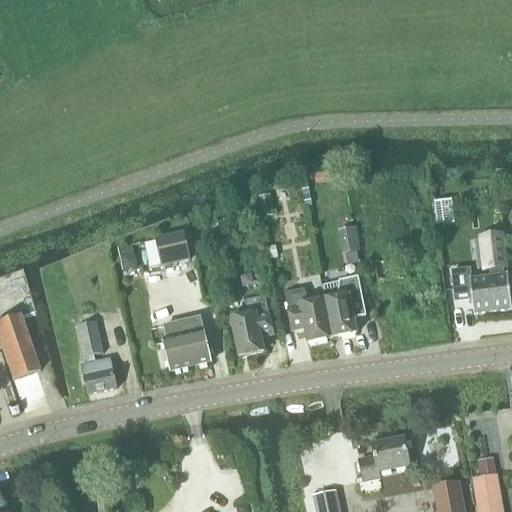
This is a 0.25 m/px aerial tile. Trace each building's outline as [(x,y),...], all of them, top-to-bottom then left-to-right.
[(271,197),(259,200),(263,220),(275,217),(271,197)] [(355,230),(338,233),(342,251),(359,247),(355,230)] [(186,235),(156,241),(162,269),(191,263),(186,235)] [(507,271),(504,237),(480,239),(483,273),(507,271)] [(470,271),(452,273),(455,297),(473,295),(475,316),(511,311),(511,306),(508,276),(471,281),(470,271)] [(340,284),(322,287),(323,294),(325,301),(333,341),(358,336),(355,321),(367,319),(359,280),(340,284)] [(305,292),(287,295),(295,333),(305,331),(308,346),(333,341),(325,301),(311,303),(305,292)] [(274,338),(266,299),(247,303),(246,317),(230,320),(239,360),(265,355),(262,341),(274,338)] [(0,345),(13,383),(39,374),(20,318),(0,324),(0,345)] [(172,375),(211,365),(200,319),(164,328),(167,341),(164,342),(172,375)] [(96,364),(94,358),(103,356),(97,325),(78,329),(84,360),(85,360),(86,366),(83,367),(89,398),(117,393),(111,361),(96,364)] [(363,486),(381,482),(380,477),(412,470),(406,440),(371,447),(374,460),(359,463),(363,486)] [(493,461),(478,463),(480,478),(496,476),(493,461)] [(463,511),(459,486),(435,491),(438,511),(463,511)] [(340,511),(337,493),(313,497),(316,511),(340,511)]
